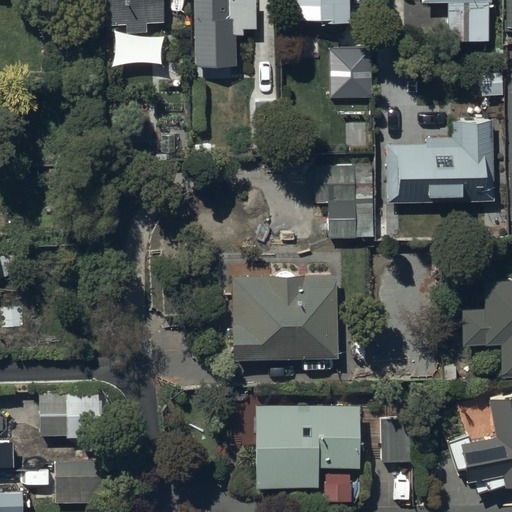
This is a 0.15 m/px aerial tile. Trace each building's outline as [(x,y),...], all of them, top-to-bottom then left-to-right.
[(101,0),(102,28),(123,27),(123,34),(144,34),(144,26),(161,25),(159,0),(101,0)] [(191,0),(194,69),(234,68),(233,37),(241,37),(241,31),(254,31),(252,0),(191,0)] [(288,0),(289,25),(318,24),(318,27),(347,26),(346,0),(288,0)] [(419,0),(420,5),(445,5),(445,43),(487,43),(487,10),(491,10),(490,0),(419,0)] [(369,98),(369,48),(329,49),(329,98),(369,98)] [(500,75),(479,75),(480,98),(500,97),(500,75)] [(386,146),(386,204),(493,203),(491,119),(471,119),(471,122),(450,123),(451,139),(424,139),(424,146),(386,146)] [(22,152),(23,126),(3,126),(2,151),(22,152)] [(371,239),(370,169),(315,170),(315,203),(327,203),(328,240),(371,239)] [(306,275),(306,278),(296,278),(295,278),(295,277),(294,276),(293,275),(292,274),(291,273),(290,273),(289,272),(288,272),(287,272),(286,272),(285,272),(284,272),(283,272),(282,272),(281,272),(280,272),(279,273),(278,273),(277,274),(276,275),(275,276),(274,277),(274,278),(257,278),(257,265),(232,265),(232,278),(229,278),(230,363),(335,361),(333,278),(329,278),(329,275),(306,275)] [(496,279),(492,284),(481,285),(481,309),(463,310),(464,314),(459,314),(460,348),(498,347),(499,379),(511,378),(511,280),(510,278),(496,279)] [(353,325),(353,366),(370,366),(370,369),(415,369),(415,358),(428,357),(428,325),(353,325)] [(96,396),(37,395),(37,437),(96,438),(96,396)] [(502,491),(511,489),(511,396),(484,403),(493,442),(469,447),(464,433),(444,440),(454,470),(459,468),(465,487),(474,485),(478,496),(502,489),(502,491)] [(356,408),(342,408),(342,404),(316,404),(316,408),(252,408),(252,492),(314,491),(314,469),(356,469),(356,408)] [(409,418),(380,418),(380,463),(408,463),(409,418)] [(0,469),(10,469),(10,440),(0,440),(0,469)] [(101,463),(52,464),(53,504),(101,504),(101,463)] [(323,483),(322,483),(322,502),(348,502),(348,484),(347,484),(347,475),(323,476),(323,483)]
